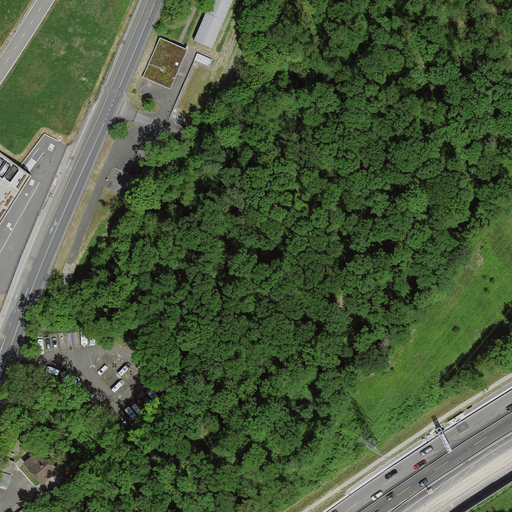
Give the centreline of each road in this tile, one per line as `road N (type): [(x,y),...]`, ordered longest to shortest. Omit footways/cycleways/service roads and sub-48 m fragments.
road 1 (secondary): [(0,366),(152,0)]
road 2 (motorway): [(511,418),(369,511)]
